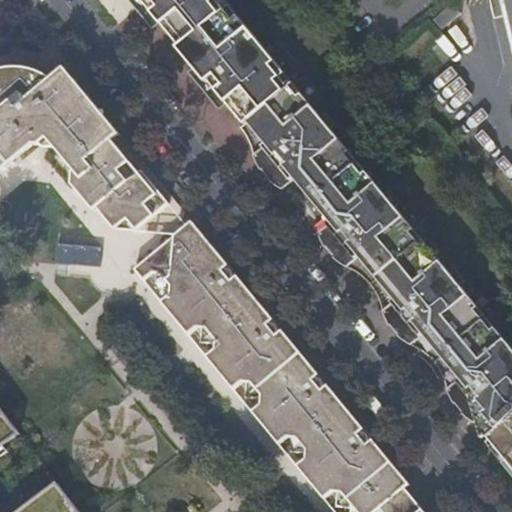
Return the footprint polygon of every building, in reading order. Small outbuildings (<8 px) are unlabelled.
[(161,22),(143,0),(128,0),(152,29),(161,22)] [(250,121),(295,84),(225,0),(143,0),(161,22),(197,65),(228,103),(246,125),(250,121)] [(458,4),(439,20),(447,30),(466,14),(458,4)] [(0,170),(17,159),(15,157),(30,146),(38,147),(50,138),(57,146),(52,150),(71,172),(69,174),(70,184),(83,200),(86,198),(96,209),(114,230),(126,220),(135,231),(168,204),(140,171),(138,172),(110,140),(120,132),(65,67),(51,78),(46,73),(41,70),(35,67),(27,65),(17,65),(9,65),(0,67),(0,170)] [(228,103),(197,65),(188,72),(220,110),(228,103)] [(261,146),(249,155),(257,163),(262,161),(264,164),(316,110),(295,84),(250,121),(256,134),(259,132),(266,140),(261,146)] [(316,110),(264,164),(273,173),(268,177),(274,182),(282,187),(289,181),(295,176),(301,183),(342,142),(316,110)] [(256,134),(261,146),(266,140),(259,132),(256,134)] [(38,147),(52,150),(57,146),(50,138),(38,147)] [(373,179),(342,142),(301,183),(303,185),(300,188),(305,194),(310,201),(321,213),(323,210),(331,219),(325,225),(317,232),(318,234),(326,227),(352,201),(361,192),(373,179)] [(264,164),(261,168),(268,177),(273,173),(264,164)] [(295,176),(289,181),(298,187),(301,183),(295,176)] [(394,205),(373,179),(361,192),(352,201),(326,227),(318,234),(322,242),(327,240),(336,252),(333,255),(338,260),(338,261),(349,250),(364,235),(374,224),(384,215),(394,205)] [(93,212),(96,209),(86,198),(83,200),(93,212)] [(349,250),(338,261),(343,264),(346,266),(354,260),(360,254),(368,264),(365,266),(366,269),(370,274),(371,274),(377,268),(385,260),(415,230),(394,205),(384,215),(374,224),(364,235),(349,250)] [(321,213),(325,225),(331,219),(323,210),(321,213)] [(114,230),(135,231),(126,220),(114,230)] [(408,477),(194,220),(179,232),(163,231),(162,247),(136,269),(146,279),(153,273),(159,272),(164,272),(173,284),(172,289),(171,294),(163,301),(172,312),(176,309),(183,318),(180,321),(189,333),(198,326),(203,326),(207,326),(217,337),(217,343),(216,347),(207,354),(216,365),(220,362),(228,372),(224,375),(234,386),(241,379),(247,379),(251,379),(261,391),(261,396),(260,401),(252,408),(262,419),(265,416),(273,425),(269,428),(278,440),(287,432),(291,432),(296,432),(306,445),(306,449),(305,453),(296,460),(306,472),(310,469),(318,479),(314,482),(322,492),(331,485),(337,485),(340,485),(350,497),(350,502),(349,506),(342,511),(366,511),(402,482),(408,477)] [(382,310),(387,321),(392,319),(402,330),(397,334),(402,339),(411,344),(418,338),(424,333),(432,342),(429,344),(433,350),(442,363),(448,368),(450,369),(453,368),(461,376),(454,382),(446,388),(449,397),(450,398),(456,397),(457,398),(510,345),(415,230),(385,260),(377,268),(371,274),(370,274),(385,290),(388,289),(396,298),(390,303),(382,310)] [(327,240),(322,242),(333,255),(336,252),(327,240)] [(60,243),(59,265),(102,267),(103,245),(60,243)] [(360,254),(354,260),(365,266),(368,264),(360,254)] [(164,272),(159,272),(158,287),(172,289),(173,284),(164,272)] [(385,290),(390,303),(396,298),(388,289),(385,290)] [(392,319),(387,321),(394,330),(397,334),(402,330),(392,319)] [(207,326),(203,326),(202,340),(217,343),(217,337),(207,326)] [(424,333),(418,338),(429,344),(432,342),(424,333)] [(511,347),(510,345),(457,398),(466,408),(462,412),(469,419),(479,424),(482,436),(485,440),(511,413),(511,347)] [(450,369),(454,382),(461,376),(453,368),(450,369)] [(247,393),(261,396),(261,391),(251,379),(247,379),(247,393)] [(457,398),(453,401),(456,406),(462,412),(466,408),(457,398)] [(0,406),(0,511),(80,511),(57,481),(15,511),(0,511),(0,446),(19,432),(0,406)] [(511,413),(485,440),(501,459),(504,456),(508,462),(505,464),(511,472),(511,413)] [(291,447),(306,449),(306,445),(296,432),(291,432),(291,447)] [(408,511),(420,503),(402,482),(366,511),(408,511)] [(350,497),(340,485),(337,485),(335,500),(350,502),(350,497)] [(427,511),(420,503),(408,511),(427,511)]
